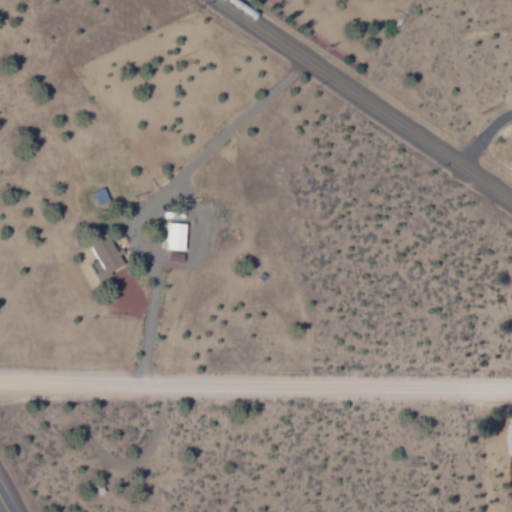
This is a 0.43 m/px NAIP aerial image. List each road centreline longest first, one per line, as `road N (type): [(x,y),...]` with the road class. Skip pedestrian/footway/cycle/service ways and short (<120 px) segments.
road 1 (residential): [(511,384),(0,384)]
road 2 (residential): [(511,204),(214,0)]
